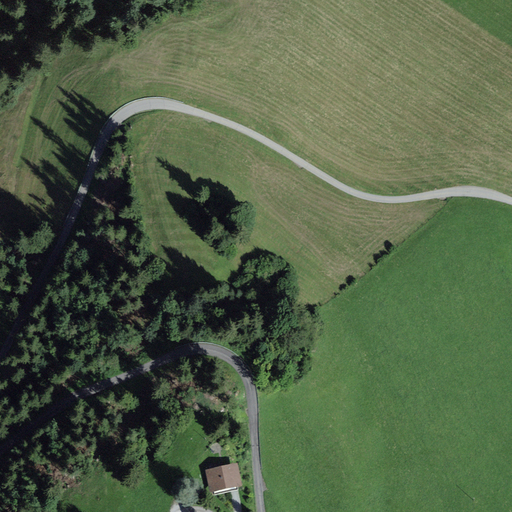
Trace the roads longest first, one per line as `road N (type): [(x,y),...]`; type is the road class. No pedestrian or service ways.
road 1 (residential): [(511,202),(463,191),(371,197),(210,117),(141,106),(111,124),(0,359)]
road 2 (residential): [(0,451),(87,391),(191,349),(216,351),(248,381),(260,511)]
